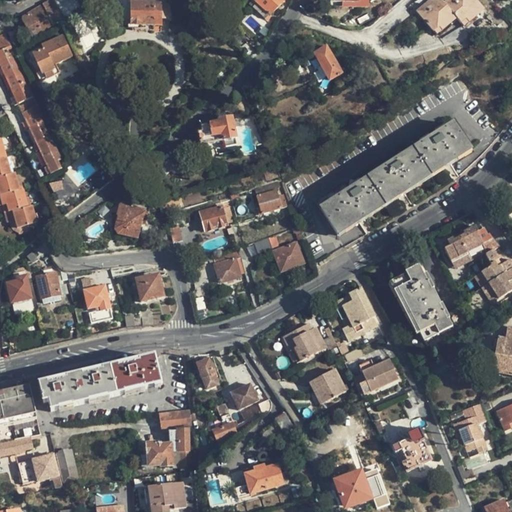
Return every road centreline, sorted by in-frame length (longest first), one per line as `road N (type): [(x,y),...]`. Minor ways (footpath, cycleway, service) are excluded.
road 1 (residential): [(299,0),(277,36),(208,109),(58,231),(55,250),(66,263),(153,255),(170,261),(184,337)]
road 2 (tertiary): [(184,337),(273,312),(469,194),(511,153)]
road 3 (tertiary): [(2,372),(115,344),(184,337)]
